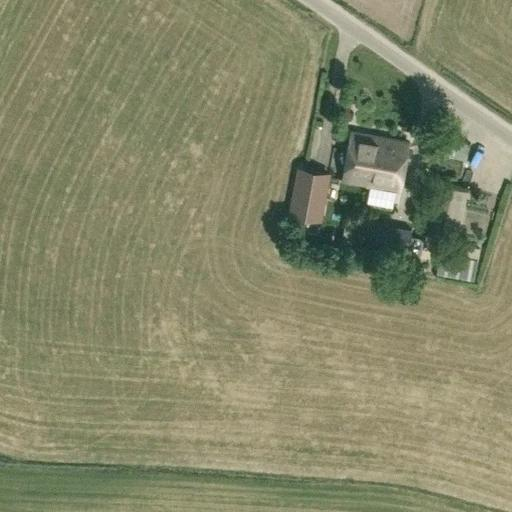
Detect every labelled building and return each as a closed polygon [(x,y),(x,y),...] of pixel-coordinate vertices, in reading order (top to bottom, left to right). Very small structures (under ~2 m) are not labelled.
[(372,184),(380,137),(351,132),(343,180),(372,184)] [(408,142),(380,137),(372,184),(400,189),(408,142)] [(330,172),(306,167),(297,166),(287,213),(321,220),(330,172)] [(457,236),(468,188),(444,182),(433,231),(457,236)] [(476,277),(479,258),(442,251),(438,270),(476,277)]
